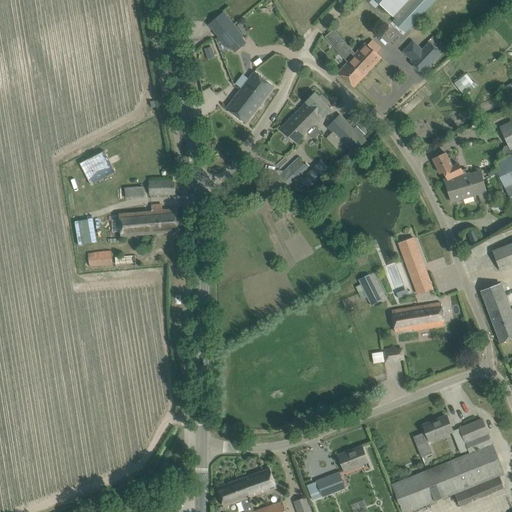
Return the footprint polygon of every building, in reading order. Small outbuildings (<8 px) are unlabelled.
[(368,0),(375,7),(379,3),(396,19),(395,19),(408,30),(436,0),(368,0)] [(219,37),(234,24),(224,12),(209,25),(219,37)] [(229,49),(244,36),(234,24),(219,37),(229,49)] [(349,46),(342,38),(333,46),(348,62),(338,73),(355,87),(361,80),(364,77),(350,64),(351,62),(349,60),(355,53),(349,46)] [(350,64),(364,77),(382,58),(377,53),(381,48),(373,40),(368,45),(366,42),(355,53),(349,60),(351,62),(350,64)] [(413,61),(412,63),(422,73),(441,53),(430,43),(423,50),(413,61)] [(212,47),(205,50),(208,60),(216,58),(212,47)] [(241,90),(260,105),(274,87),(255,72),(241,90)] [(463,93),(475,83),(467,73),(455,83),(463,93)] [(246,124),(260,105),(241,90),(227,108),(246,124)] [(323,118),(325,117),(332,110),(315,93),(306,102),(307,102),(299,110),(314,125),(322,117),(323,118)] [(319,130),(314,125),(299,110),(281,129),(295,143),(307,131),(313,137),(319,130)] [(354,152),(358,148),(366,141),(340,115),(329,127),(334,132),(327,139),(333,145),(340,138),(354,152)] [(511,149),(511,148),(511,121),(500,127),(509,145),(505,147),(503,152),(505,156),(511,152),(511,149)] [(115,173),(105,152),(104,150),(80,162),(80,164),(90,185),(115,173)] [(449,180),(467,175),(466,169),(454,172),(452,168),(453,167),(446,153),(434,159),(441,173),(445,171),(449,180)] [(498,168),(489,172),(491,176),(498,173),(511,202),(511,156),(496,164),(498,168)] [(310,167),(307,164),(300,157),(267,189),(276,199),(310,167)] [(317,186),(333,171),(322,160),(306,175),(317,186)] [(452,202),(461,199),(487,192),(481,171),(467,175),(449,180),(446,181),(452,202)] [(150,195),(165,194),(175,194),(174,181),(149,182),(150,195)] [(125,196),(144,195),(144,186),(125,187),(125,196)] [(121,237),(169,233),(179,232),(177,209),(161,210),(161,205),(151,206),(152,211),(119,214),(119,216),(111,216),(113,232),(121,231),(121,237)] [(479,240),(475,230),(468,233),(472,242),(479,240)] [(415,281),(428,276),(414,238),(401,243),(415,281)] [(501,271),(511,265),(511,243),(493,251),(501,271)] [(89,267),(113,265),(112,251),(88,253),(89,267)] [(136,255),(115,257),(116,267),(136,265),(136,255)] [(370,275),(359,280),(371,306),(383,300),(370,275)] [(501,343),(510,340),(511,339),(511,310),(502,284),(482,292),(501,343)] [(445,325),(441,303),(392,310),(395,332),(414,329),(415,330),(445,325)] [(386,362),(398,360),(396,348),(384,350),(386,362)] [(453,431),(447,417),(434,422),(434,421),(424,425),(426,432),(414,437),(417,446),(422,457),(433,453),(428,441),(452,431),(453,431)] [(453,431),(452,431),(461,453),(469,450),(470,453),(393,485),(403,511),(407,511),(504,473),(482,419),(453,431)] [(368,462),(366,457),(363,448),(350,453),(349,452),(339,456),(345,471),(368,462)] [(277,488),(273,477),(270,468),(243,477),(251,497),(277,488)] [(312,500),(322,496),(346,488),(340,472),(306,484),(312,500)] [(253,511),(248,498),(251,497),(243,477),(217,487),(224,507),(241,500),(245,511),(258,511),(253,511)] [(294,500),(297,511),(312,511),(308,496),(294,500)] [(286,511),(283,502),(258,511),(286,511)]
